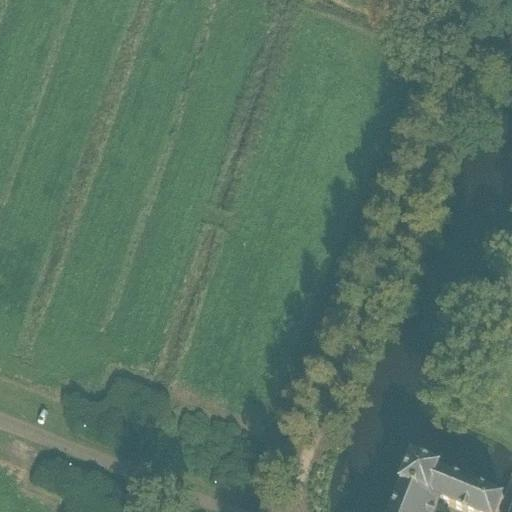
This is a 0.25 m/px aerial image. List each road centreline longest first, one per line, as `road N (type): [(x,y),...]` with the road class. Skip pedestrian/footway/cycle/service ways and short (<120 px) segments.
road 1 (track): [(480,44),(291,511)]
road 2 (unclassified): [(227,511),(0,423)]
road 3 (unclassified): [(511,57),(374,0)]
